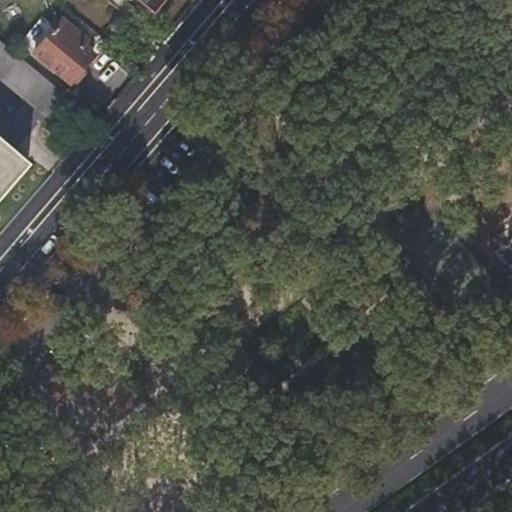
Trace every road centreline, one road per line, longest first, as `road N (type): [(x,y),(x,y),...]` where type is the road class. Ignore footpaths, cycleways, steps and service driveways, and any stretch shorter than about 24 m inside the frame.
road 1 (secondary): [(247,0),(0,285)]
road 2 (primary): [(511,385),(337,511)]
